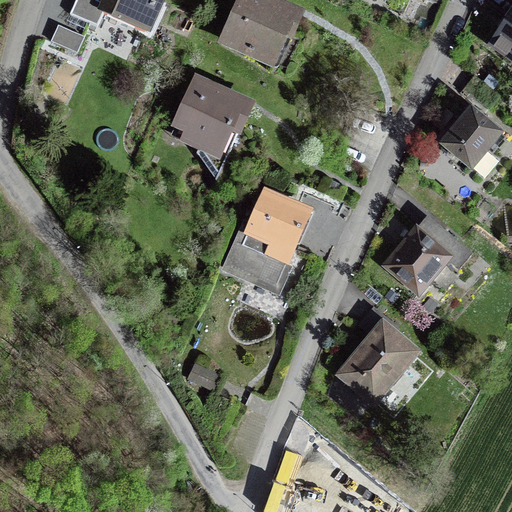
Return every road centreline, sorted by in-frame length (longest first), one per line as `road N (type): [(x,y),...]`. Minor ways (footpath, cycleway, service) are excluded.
road 1 (residential): [(252,511),(308,346),(464,0)]
road 2 (residential): [(0,162),(97,289),(235,511)]
